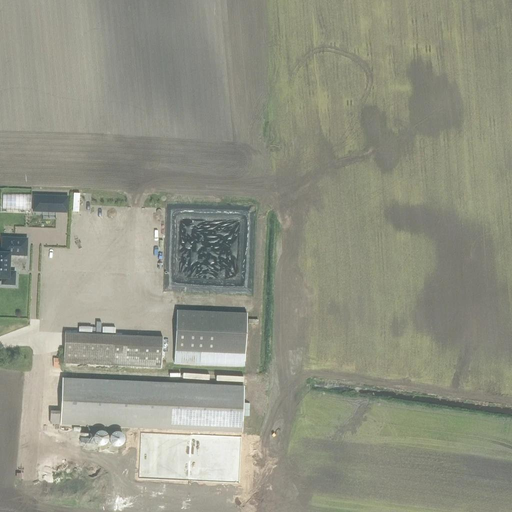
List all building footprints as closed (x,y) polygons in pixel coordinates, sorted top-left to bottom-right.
[(66,206),(67,196),(33,195),(32,211),(44,211),(44,205),(66,206)] [(0,278),(2,278),(1,285),(14,285),(15,272),(9,272),(9,255),(26,256),(27,240),(2,238),(1,254),(0,253),(0,278)] [(176,311),(174,363),(244,366),(246,314),(176,311)] [(163,338),(64,333),(63,364),(162,369),(163,338)] [(51,413),(50,426),(191,430),(242,432),(242,416),(249,416),(249,404),(243,404),(243,400),(244,387),(193,385),(62,380),(61,400),(61,413),(51,413)] [(107,435),(105,433),(102,431),(98,431),(95,433),(93,435),(93,439),(93,442),(95,445),(98,446),(102,446),(105,445),(107,442),(108,439),(107,435)] [(123,436),(121,434),(118,432),(114,432),(111,434),(109,436),(109,440),(109,443),(111,446),(114,447),(118,447),(121,446),(123,443),(124,440),(123,436)] [(140,433),(138,479),(239,484),(241,437),(140,433)]
